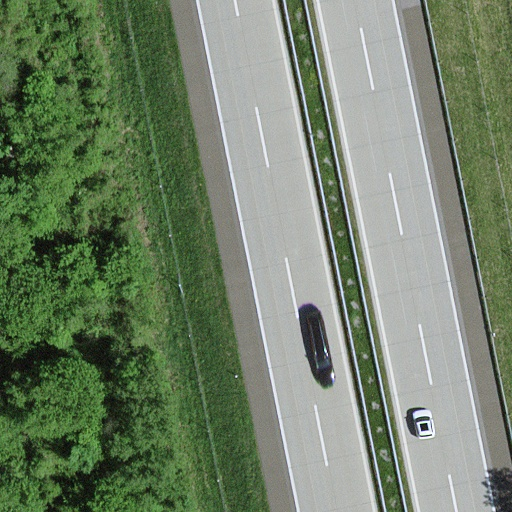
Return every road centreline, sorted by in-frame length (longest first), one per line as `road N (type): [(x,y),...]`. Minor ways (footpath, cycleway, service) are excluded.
road 1 (motorway): [(451,511),(351,0)]
road 2 (motorway): [(234,0),(333,511)]
